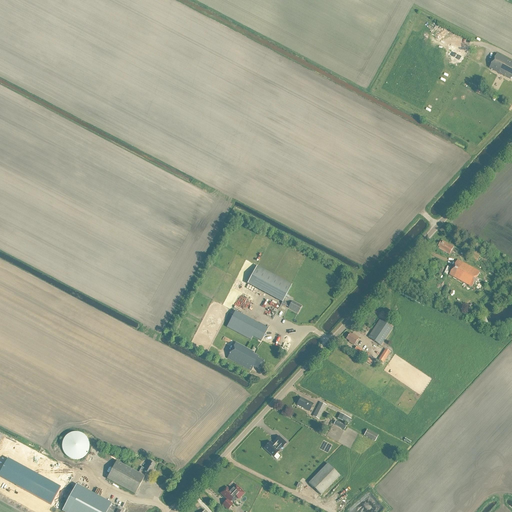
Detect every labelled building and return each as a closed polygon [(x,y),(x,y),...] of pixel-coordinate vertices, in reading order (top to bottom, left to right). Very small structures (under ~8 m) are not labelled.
[(511,78),(511,62),(497,54),(490,68),(511,80),(511,78)] [(450,255),(454,248),(443,242),(442,243),(441,243),(438,247),(440,247),(439,249),(450,255)] [(472,288),(480,273),(458,261),(450,275),(472,288)] [(257,267),(247,284),(282,303),(289,307),(288,309),(298,314),(301,307),(292,302),(285,298),(292,285),(257,267)] [(261,342),(268,329),(235,312),(227,328),(251,341),(253,337),(261,342)] [(380,346),(392,329),(380,321),(368,338),(380,346)] [(354,346),(359,338),(352,334),(352,335),(350,334),(346,339),(351,343),(350,343),(354,346)] [(259,370),(264,362),(258,359),(259,357),(253,354),(254,353),(236,343),(227,359),(251,371),(253,367),(259,370)] [(384,363),(390,352),(385,349),(378,361),(384,363)] [(308,411),(312,404),(301,398),(297,405),(308,411)] [(319,420),(326,406),(320,403),(313,417),(319,420)] [(349,425),(351,420),(340,414),(337,419),(349,425)] [(334,425),(344,430),(346,427),(335,421),(334,425)] [(364,436),(375,442),(378,436),(367,430),(364,436)] [(87,437),(85,435),(82,433),(79,432),(77,432),(74,432),(71,433),(68,434),(66,436),(64,437),(63,439),(62,442),(61,445),(61,448),(62,451),(63,453),(64,455),(67,458),(68,459),(71,460),(75,461),(77,461),(79,461),(80,460),(82,459),(85,458),(87,456),(89,453),(90,450),(90,447),(90,445),(89,442),(88,439),(87,437)] [(275,442),(272,445),(270,442),(267,445),(266,445),(267,446),(264,448),(274,457),(279,451),(278,451),(282,448),(286,444),(278,437),(275,441),(275,442)] [(150,476),(153,471),(152,471),(155,465),(149,461),(145,469),(142,467),(138,473),(116,461),(107,479),(135,495),(147,474),(150,476)] [(321,496),(340,476),(328,464),(308,484),(321,496)] [(120,511),(118,511),(119,509),(115,507),(115,506),(76,485),(62,511),(107,511),(108,510),(112,511),(120,511)] [(230,491),(227,489),(222,494),(227,500),(223,505),(228,510),(232,505),(229,502),(235,496),(238,499),(244,493),(242,492),(242,491),(239,488),(239,489),(236,486),(235,487),(234,486),(232,488),(233,489),(230,491)]
